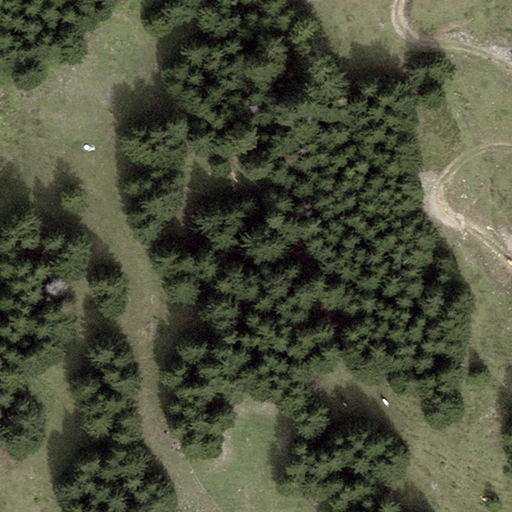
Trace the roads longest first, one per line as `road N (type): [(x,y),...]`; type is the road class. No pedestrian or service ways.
road 1 (track): [(511,262),(448,194),(449,176),(474,158),(511,153)]
road 2 (track): [(511,69),(411,32),(398,18),(401,0)]
